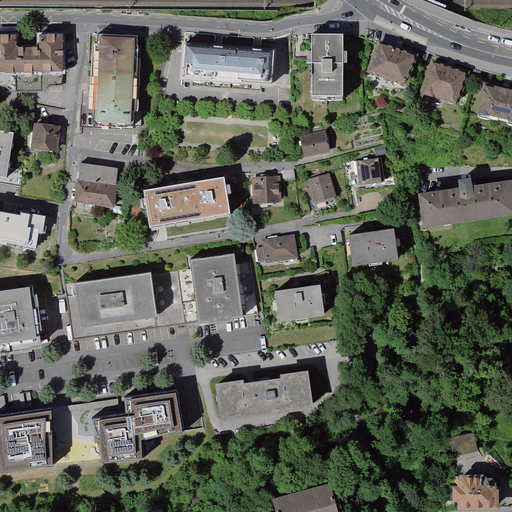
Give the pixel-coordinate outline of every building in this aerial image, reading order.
[(0,36),(0,75),(29,75),(29,49),(18,50),(17,36),(0,36)] [(29,49),(29,75),(65,75),(64,36),(41,37),(41,49),(29,49)] [(344,36),(311,36),(311,53),(307,53),(307,65),(311,65),(310,99),(342,99),(343,66),(347,66),(347,53),(344,53),(344,36)] [(139,38),(99,37),(99,50),(96,101),(95,130),(135,132),(139,38)] [(209,43),(185,41),(182,80),(278,87),(281,48),(261,47),(209,43)] [(406,90),(417,57),(376,43),(365,76),(406,90)] [(459,108),(470,74),(431,62),(420,96),(459,108)] [(511,125),(511,90),(485,84),(477,118),(511,125)] [(61,128),(36,126),(34,151),(58,154),(61,128)] [(15,135),(0,132),(0,185),(21,189),(23,173),(10,171),(15,135)] [(326,134),(300,139),(303,158),(330,153),(326,134)] [(381,181),(378,157),(359,159),(362,183),(381,181)] [(118,169),(80,164),(74,202),(112,208),(118,169)] [(329,174),(307,180),(314,204),(336,197),(329,174)] [(278,176),(254,178),(256,203),(280,201),(278,176)] [(227,180),(145,194),(151,228),(233,214),(227,180)] [(459,191),(418,197),(423,231),(511,218),(511,183),(472,189),(471,181),(458,182),(459,191)] [(0,241),(37,248),(39,234),(43,235),(46,217),(30,215),(30,212),(21,210),(21,212),(0,209),(0,241)] [(347,238),(351,267),(398,261),(394,231),(347,238)] [(268,263),(302,257),(297,234),(264,240),(265,247),(258,249),(260,263),(268,262),(268,263)] [(252,264),(239,266),(237,257),(192,263),(194,274),(180,276),(187,325),(212,321),(212,324),(237,320),(236,318),(259,314),(252,264)] [(187,325),(180,276),(155,279),(154,275),(77,286),(79,296),(67,298),(74,341),(187,325)] [(35,284),(0,289),(0,352),(34,347),(34,344),(43,343),(35,284)] [(279,322),(325,316),(321,285),(298,288),(274,292),(279,322)] [(244,380),(216,384),(221,419),(312,405),(307,371),(282,375),(282,379),(245,384),(244,380)] [(127,412),(94,417),(104,460),(144,456),(142,436),(184,429),(177,389),(125,396),(127,412)] [(52,408),(0,414),(0,454),(2,468),(53,461),(52,408)] [(449,440),(453,456),(478,451),(474,434),(449,440)] [(453,500),(459,500),(459,510),(499,509),(498,490),(496,490),(496,482),(492,479),(487,479),(483,476),(463,476),(459,479),(459,487),(453,487),(453,500)] [(338,511),(332,485),(274,500),(277,511),(338,511)]
